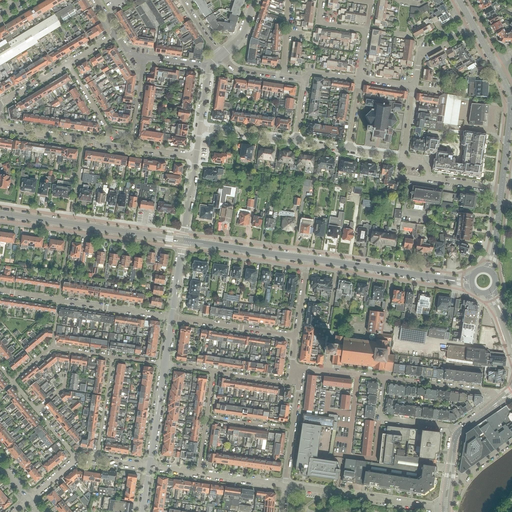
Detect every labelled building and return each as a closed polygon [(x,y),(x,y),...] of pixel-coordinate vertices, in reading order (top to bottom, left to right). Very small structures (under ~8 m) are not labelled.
[(45,3),(46,5),(49,10),(52,8),(54,12),(56,11),(49,0),(48,0),(48,1),(47,1),(45,2),(45,3)] [(58,4),(55,0),(49,0),(56,11),(58,10),(56,6),(58,4)] [(75,8),(76,10),(87,3),(87,2),(87,1),(86,0),(82,0),(78,3),(79,5),(75,8)] [(132,3),(135,8),(135,9),(140,6),(145,2),(149,0),(137,0),(132,3)] [(236,0),(231,0),(234,1),(233,6),(240,8),(241,5),(242,6),(243,4),(243,2),(236,0)] [(271,2),(264,0),(263,0),(263,3),(262,3),(262,5),(271,7),(270,8),(271,9),(272,6),(270,6),(271,2)] [(485,0),(479,4),(480,5),(479,5),(480,7),(481,7),(481,8),(481,7),(483,10),(484,9),(485,10),(484,10),(485,10),(487,9),(488,10),(494,6),(497,5),(496,2),(492,4),(493,5),(491,6),(491,5),(490,2),(490,1),(489,0),(485,0)] [(168,8),(163,11),(164,13),(175,6),(174,4),(174,3),(173,1),(166,6),(168,8)] [(204,1),(197,5),(199,9),(200,10),(199,11),(199,10),(199,11),(200,12),(201,14),(201,13),(202,13),(202,14),(203,14),(205,17),(212,13),(209,9),(208,7),(207,5),(204,1)] [(83,12),(88,9),(90,7),(89,4),(88,4),(87,3),(76,10),(78,14),(79,14),(81,13),(79,10),(81,9),(83,12)] [(332,11),(336,11),(337,9),(338,9),(339,4),(337,4),(328,3),(327,8),(333,9),(333,11),(332,11)] [(5,27),(0,29),(0,65),(1,65),(6,62),(31,47),(35,45),(38,43),(37,41),(78,16),(71,4),(54,15),(13,40),(5,27)] [(47,11),(44,6),(43,4),(42,4),(40,5),(38,6),(46,18),(48,17),(47,16),(45,12),(47,11)] [(444,4),(443,4),(436,7),(439,11),(435,14),(436,16),(437,17),(447,11),(445,7),(445,6),(444,5),(444,4)] [(269,10),(278,13),(280,13),(281,11),(273,8),(273,7),(272,6),(271,9),(270,8),(271,7),(262,5),(262,6),(261,9),(268,11),(269,10)] [(46,18),(38,6),(37,7),(36,7),(34,8),(34,9),(38,16),(41,15),(43,20),(46,18)] [(175,6),(164,13),(165,14),(170,11),(171,14),(178,9),(177,8),(176,7),(175,6)] [(228,9),(228,11),(232,13),(232,15),(238,17),(238,15),(239,16),(239,15),(240,13),(240,12),(240,11),(239,11),(240,8),(233,6),(231,10),(228,9)] [(484,15),(486,15),(487,18),(495,13),(495,14),(498,12),(497,9),(496,10),(494,6),(488,10),(484,12),(484,13),(484,14),(484,15)] [(81,14),(82,16),(81,17),(83,19),(94,12),(93,12),(93,11),(91,8),(81,14)] [(38,16),(34,9),(33,9),(31,10),(31,11),(29,12),(36,24),(39,22),(36,18),(38,16)] [(173,16),(167,19),(168,21),(169,20),(169,21),(180,14),(179,12),(179,11),(178,9),(171,14),(173,16)] [(268,11),(261,9),(260,12),(259,12),(259,14),(267,17),(267,18),(268,18),(269,16),(270,17),(270,18),(273,19),(274,18),(277,20),(278,17),(271,14),(270,15),(267,14),(268,11)] [(338,15),(338,14),(340,14),(339,20),(344,21),(346,11),(346,10),(341,9),(341,11),(338,10),(338,15)] [(115,14),(115,15),(115,16),(116,17),(117,19),(128,12),(127,10),(123,13),(122,10),(119,12),(115,14)] [(439,21),(441,25),(445,22),(450,19),(451,19),(451,18),(451,17),(447,11),(437,17),(439,21)] [(36,24),(29,12),(27,13),(25,14),(25,15),(29,22),(31,21),(34,25),(36,24)] [(89,21),(96,17),(94,13),(93,13),(94,12),(83,19),(84,21),(87,19),(89,21)] [(120,22),(120,23),(127,19),(125,16),(129,14),(128,12),(117,19),(118,20),(118,21),(119,22),(120,22)] [(208,17),(205,18),(206,19),(206,20),(207,21),(209,24),(216,19),(219,17),(220,16),(221,14),(220,13),(215,17),(213,14),(208,17)] [(176,21),(167,27),(170,31),(172,29),(172,28),(179,24),(182,22),(184,21),(182,18),(183,18),(183,17),(182,15),(181,15),(180,14),(169,21),(170,22),(175,19),(176,21)] [(238,17),(232,15),(230,14),(229,17),(224,16),(226,19),(228,20),(237,23),(237,20),(238,20),(239,18),(238,18),(238,17)] [(499,21),(503,19),(504,18),(507,14),(505,14),(504,16),(502,17),(500,18),(499,16),(497,17),(495,14),(490,17),(488,19),(488,20),(488,22),(489,22),(491,24),(499,20),(499,21)] [(29,22),(25,15),(24,15),(23,15),(22,16),(20,18),(26,29),(29,27),(27,23),(29,22)] [(92,28),(95,27),(100,34),(104,31),(104,30),(100,24),(99,21),(98,20),(99,20),(97,17),(96,18),(96,17),(89,21),(88,22),(90,25),(92,28)] [(26,29),(20,18),(18,19),(18,18),(16,19),(16,20),(15,20),(20,28),(22,26),(24,30),(26,29)] [(122,26),(123,27),(134,20),(133,18),(128,21),(127,19),(120,23),(120,24),(121,26),(122,26)] [(211,27),(210,27),(212,30),(212,29),(213,30),(217,31),(217,30),(219,18),(218,22),(217,22),(215,20),(216,19),(209,24),(211,27)] [(256,23),(271,28),(271,26),(267,24),(268,22),(265,21),(258,18),(257,21),(256,21),(256,22),(256,23)] [(428,18),(423,21),(424,23),(429,31),(433,28),(431,23),(432,22),(431,19),(429,20),(428,18)] [(12,22),(11,23),(15,30),(17,34),(19,33),(17,29),(20,28),(15,20),(15,21),(14,20),(12,21),(12,22)] [(125,31),(125,32),(133,27),(131,25),(135,22),(134,20),(123,27),(124,29),(123,30),(124,31),(125,31)] [(184,27),(179,30),(181,32),(182,31),(192,25),(192,24),(192,23),(191,23),(189,20),(187,22),(183,25),(184,27)] [(228,20),(230,21),(230,23),(229,32),(229,33),(233,33),(234,32),(235,29),(235,27),(236,27),(237,25),(236,24),(237,23),(228,20)] [(384,21),(375,20),(374,25),(380,26),(380,28),(379,28),(383,29),(384,27),(385,27),(386,21),(384,21)] [(424,23),(421,24),(419,21),(418,22),(424,33),(429,31),(424,23)] [(504,26),(504,27),(505,27),(508,26),(506,24),(505,23),(501,25),(499,21),(491,25),(492,26),(492,27),(492,29),(493,29),(495,31),(497,30),(504,26)] [(302,22),(301,27),(303,27),(303,30),(307,30),(306,30),(307,28),(313,29),(313,24),(302,22)] [(418,26),(415,28),(420,36),(424,33),(418,22),(416,23),(418,26)] [(6,26),(7,28),(9,32),(10,33),(12,37),(17,34),(15,30),(11,23),(10,24),(9,23),(7,25),(6,26)] [(255,27),(262,30),(263,27),(267,29),(267,31),(269,32),(270,30),(271,28),(256,23),(256,24),(255,27)] [(100,34),(95,27),(92,28),(90,25),(88,26),(95,37),(96,36),(96,37),(100,34)] [(186,30),(188,33),(195,29),(193,26),(193,25),(192,25),(182,31),(183,32),(186,30)] [(88,31),(86,32),(91,40),(94,38),(94,37),(95,37),(88,26),(86,27),(88,31)] [(420,36),(415,28),(413,29),(411,26),(409,27),(411,30),(415,39),(420,36)] [(498,36),(499,38),(500,39),(499,41),(503,44),(504,41),(505,41),(505,44),(507,44),(509,44),(510,42),(511,44),(511,43),(511,28),(509,27),(508,26),(505,27),(507,30),(505,30),(504,31),(503,28),(497,31),(495,32),(496,33),(495,34),(496,36),(497,36),(498,37),(498,36)] [(133,27),(125,32),(126,32),(126,33),(126,34),(127,34),(128,36),(139,29),(138,27),(134,29),(133,27)] [(262,30),(255,27),(253,31),(253,32),(268,37),(269,32),(267,31),(266,34),(261,32),(262,30)] [(320,39),(321,29),(316,28),(315,34),(313,34),(313,33),(312,37),(315,38),(314,40),(320,40),(320,39)] [(139,29),(128,36),(129,37),(129,38),(129,39),(130,40),(131,40),(138,36),(138,35),(137,33),(140,30),(139,29)] [(183,39),(181,40),(182,42),(183,42),(186,40),(197,33),(197,32),(195,29),(188,33),(189,35),(183,39)] [(89,41),(87,39),(84,33),(82,35),(79,31),(77,32),(84,43),(85,43),(89,41),(88,41),(89,41)] [(84,43),(77,32),(75,33),(78,37),(75,39),(80,47),(83,44),(84,43)] [(138,36),(131,40),(131,41),(131,43),(132,43),(134,45),(138,46),(139,37),(141,34),(140,33),(138,35),(138,36)] [(197,33),(186,40),(187,42),(192,39),(193,41),(198,38),(200,37),(198,34),(197,33)] [(350,45),(355,46),(356,44),(358,44),(358,39),(358,40),(356,40),(357,34),(351,33),(350,43),(350,45)] [(80,47),(75,39),(73,41),(70,36),(68,38),(75,49),(76,48),(76,49),(80,47)] [(200,37),(198,38),(193,41),(193,42),(194,43),(190,45),(191,46),(195,45),(197,45),(200,43),(203,43),(203,42),(202,40),(202,39),(201,38),(200,38),(200,37)] [(69,43),(66,44),(71,52),(74,50),(75,49),(68,38),(66,39),(69,43)] [(259,43),(259,40),(254,38),(251,38),(250,39),(250,40),(250,41),(250,42),(249,44),(258,45),(264,47),(265,45),(259,43)] [(71,52),(66,44),(64,46),(61,42),(59,43),(66,54),(67,54),(68,54),(71,52)] [(56,47),(53,48),(52,47),(50,43),(48,45),(49,45),(57,60),(58,59),(59,59),(62,57),(57,50),(56,47)] [(66,54),(59,43),(57,44),(60,48),(57,50),(62,57),(65,55),(66,54)] [(461,44),(452,48),(456,53),(457,52),(458,54),(458,55),(462,53),(460,51),(465,48),(463,44),(461,44),(461,43),(461,44)] [(48,55),(51,60),(53,62),(53,63),(56,61),(56,60),(57,60),(49,45),(47,46),(49,49),(51,54),(48,55)] [(103,52),(104,53),(106,52),(108,55),(117,49),(114,46),(112,47),(111,47),(108,49),(105,50),(105,51),(103,52)] [(458,55),(457,55),(458,57),(459,59),(464,56),(463,54),(468,52),(465,48),(460,51),(462,53),(458,55)] [(40,49),(38,51),(42,58),(47,66),(48,65),(49,65),(51,64),(52,63),(51,61),(47,55),(44,56),(40,49)] [(119,53),(117,49),(108,55),(106,56),(109,60),(119,54),(118,53),(119,53)] [(442,50),(438,52),(444,64),(446,63),(444,60),(447,58),(442,50)] [(439,65),(442,65),(444,64),(438,52),(433,55),(439,65)] [(461,61),(461,62),(470,56),(468,52),(463,54),(464,56),(459,59),(459,60),(460,61),(461,61)] [(101,56),(100,54),(99,54),(96,56),(92,58),(90,60),(91,62),(94,67),(96,65),(97,65),(99,70),(98,70),(99,71),(98,72),(100,75),(102,74),(103,73),(100,69),(104,67),(102,64),(101,62),(104,61),(101,56)] [(106,62),(107,64),(113,60),(114,63),(122,58),(120,55),(119,55),(119,54),(109,60),(106,62)] [(38,55),(36,57),(42,68),(44,67),(44,68),(47,66),(42,58),(40,59),(38,55)] [(369,55),(368,60),(374,61),(373,63),(372,63),(373,64),(377,64),(377,62),(379,62),(380,57),(378,56),(378,57),(369,55)] [(427,62),(425,63),(428,67),(434,68),(439,65),(433,55),(428,57),(430,60),(427,62)] [(321,67),(326,68),(328,59),(328,57),(322,56),(322,58),(320,58),(319,62),(320,61),(322,61),(321,67)] [(463,64),(460,66),(461,68),(463,67),(474,61),(470,56),(461,62),(463,64)] [(36,62),(34,63),(38,71),(42,69),(41,69),(42,68),(36,57),(33,58),(36,62)] [(114,63),(115,64),(116,65),(112,68),(113,69),(122,64),(124,63),(124,62),(124,61),(122,58),(114,63)] [(301,64),(302,59),(300,59),(291,58),(290,63),(296,64),(295,66),(294,66),(299,66),(299,64),(301,64)] [(29,66),(28,67),(32,74),(33,74),(34,74),(37,72),(38,71),(34,63),(31,59),(29,61),(31,64),(31,65),(29,66)] [(353,61),(348,60),(347,62),(348,62),(346,71),(352,72),(352,66),(354,66),(354,67),(355,63),(353,62),(353,61)] [(401,68),(402,68),(406,68),(405,68),(405,66),(411,67),(412,62),(402,60),(401,60),(400,65),(402,65),(401,68)] [(474,61),(463,67),(463,69),(466,67),(469,71),(477,66),(476,64),(474,61)] [(2,64),(1,65),(2,67),(3,69),(5,71),(6,72),(9,70),(10,70),(7,64),(6,63),(6,62),(2,64)] [(22,62),(20,63),(21,66),(23,70),(28,77),(29,76),(29,77),(33,75),(32,74),(28,67),(25,68),(23,64),(22,62)] [(83,64),(82,65),(89,77),(91,75),(88,71),(91,70),(87,64),(86,62),(85,63),(85,62),(84,63),(83,64)] [(124,63),(122,64),(113,69),(115,71),(116,71),(117,73),(127,67),(125,64),(124,63)] [(377,76),(382,76),(384,67),(384,65),(379,64),(378,66),(376,66),(376,70),(376,71),(376,70),(378,70),(377,76)] [(0,65),(0,85),(2,90),(4,92),(5,91),(9,89),(5,81),(2,77),(2,76),(0,72),(0,68),(2,67),(1,65),(0,65)] [(16,68),(15,65),(13,66),(14,69),(17,73),(14,75),(19,83),(22,81),(22,80),(23,80),(16,68)] [(78,67),(77,68),(80,72),(80,73),(81,75),(82,75),(84,73),(86,76),(87,78),(89,77),(82,65),(80,66),(79,66),(78,66),(78,67)] [(100,69),(103,73),(109,70),(106,65),(104,67),(100,69)] [(471,74),(468,76),(469,78),(475,77),(480,77),(482,77),(480,74),(481,74),(481,72),(477,66),(469,71),(471,74)] [(2,67),(0,68),(0,72),(2,76),(2,77),(5,81),(9,89),(12,87),(13,87),(13,86),(14,86),(10,78),(6,72),(5,71),(3,69),(2,67)] [(21,71),(18,67),(16,68),(23,80),(25,79),(28,77),(23,70),(21,71)] [(119,78),(123,76),(130,72),(129,70),(130,70),(127,67),(117,73),(118,73),(119,75),(118,76),(119,78)] [(149,75),(149,76),(155,77),(155,76),(157,76),(157,77),(158,68),(153,67),(153,71),(152,71),(151,72),(151,73),(152,74),(151,75),(149,75)] [(401,74),(401,70),(399,69),(399,67),(394,67),(394,68),(393,78),(398,79),(399,73),(401,73),(401,74)] [(424,69),(423,75),(432,76),(434,68),(428,67),(427,70),(424,69)] [(173,88),(173,87),(175,80),(178,80),(178,76),(179,71),(174,70),(174,71),(171,87),(171,88),(173,88)] [(12,76),(10,78),(14,86),(15,85),(15,86),(18,84),(18,83),(19,83),(14,75),(12,71),(10,72),(12,76)] [(188,72),(183,72),(182,72),(179,71),(178,76),(178,80),(179,76),(181,77),(181,74),(186,75),(186,77),(195,79),(196,75),(196,74),(195,73),(195,74),(192,73),(193,72),(192,72),(190,72),(188,71),(188,72)] [(123,77),(121,78),(123,81),(125,80),(129,79),(135,79),(136,75),(131,74),(130,72),(123,76),(123,77)] [(64,76),(62,77),(69,88),(71,87),(68,83),(69,82),(71,81),(68,76),(67,73),(63,75),(64,76)] [(151,84),(156,85),(156,83),(154,82),(155,77),(149,76),(148,76),(147,81),(147,83),(151,83),(151,84)] [(58,79),(57,80),(62,87),(64,85),(67,89),(69,88),(62,77),(60,78),(58,79)] [(90,89),(97,84),(96,81),(100,79),(98,77),(87,84),(88,86),(88,87),(89,88),(90,88),(90,89)] [(467,78),(467,84),(470,84),(469,96),(476,96),(476,97),(487,97),(487,98),(488,82),(488,81),(477,81),(476,81),(475,81),(475,77),(469,78),(467,78)] [(234,86),(235,81),(232,80),(231,83),(227,83),(227,79),(226,78),(225,78),(224,78),(223,78),(219,78),(219,79),(218,79),(218,80),(218,81),(218,84),(226,85),(234,86)] [(329,80),(324,80),(319,79),(319,78),(314,78),(314,79),(313,81),(314,81),(313,84),(313,85),(322,86),(328,87),(329,80)] [(55,81),(53,82),(60,94),(62,92),(59,88),(62,87),(57,80),(56,80),(55,81)] [(247,84),(247,89),(246,90),(246,96),(252,97),(255,81),(248,80),(248,82),(247,84)] [(102,84),(105,83),(104,82),(104,81),(97,84),(90,89),(91,91),(92,92),(92,93),(93,93),(103,87),(102,84)] [(246,90),(247,89),(247,84),(248,82),(247,82),(247,81),(245,81),(241,81),(239,96),(241,96),(242,90),(246,90)] [(252,97),(252,100),(259,102),(261,90),(260,90),(261,82),(255,81),(252,97)] [(49,85),(48,85),(53,92),(55,91),(58,95),(60,94),(53,82),(51,83),(49,84),(49,85)] [(194,85),(179,83),(179,86),(185,87),(184,90),(193,91),(193,90),(194,85)] [(347,83),(345,95),(349,95),(349,91),(353,92),(354,84),(349,83),(347,83)] [(226,85),(218,84),(217,85),(217,86),(217,87),(217,90),(230,92),(230,90),(227,89),(226,89),(226,85)] [(46,87),(44,88),(51,99),(52,98),(50,94),(53,92),(48,85),(48,86),(47,85),(46,86),(46,87)] [(145,91),(145,92),(158,94),(159,91),(155,91),(156,87),(147,86),(146,85),(145,90),(146,90),(146,91),(145,91)] [(93,93),(94,95),(94,96),(94,97),(95,97),(95,98),(103,93),(101,91),(106,88),(105,86),(104,87),(103,87),(93,93)] [(40,90),(39,91),(43,98),(44,97),(46,96),(49,100),(51,99),(44,88),(42,89),(42,88),(40,89),(40,90)] [(75,88),(73,89),(68,92),(70,95),(66,97),(64,98),(65,100),(67,99),(78,92),(77,91),(77,90),(76,89),(75,88)] [(216,96),(216,97),(225,98),(227,98),(228,94),(230,95),(230,92),(217,90),(216,94),(216,95),(216,96)] [(36,93),(34,94),(42,107),(45,106),(40,100),(43,98),(39,91),(38,91),(37,91),(36,92),(36,93)] [(107,91),(103,93),(95,98),(97,100),(96,100),(97,101),(98,102),(105,98),(104,95),(108,93),(107,91)] [(72,98),(74,101),(81,97),(80,96),(80,94),(79,94),(78,92),(67,99),(68,101),(72,98)] [(42,107),(34,94),(33,95),(32,94),(31,95),(31,96),(30,96),(34,103),(37,102),(40,108),(42,107)] [(435,108),(434,115),(444,116),(447,94),(444,94),(442,95),(439,97),(439,96),(437,108),(435,108)] [(105,98),(98,102),(99,104),(99,105),(100,106),(101,106),(101,107),(108,102),(107,100),(111,97),(110,95),(105,98)] [(177,95),(177,96),(177,99),(183,99),(182,103),(191,104),(191,103),(192,98),(177,95)] [(34,109),(32,105),(34,103),(30,96),(29,97),(29,96),(27,97),(27,98),(26,99),(32,110),(34,109)] [(75,103),(76,105),(83,101),(83,100),(82,98),(81,98),(81,97),(74,101),(70,103),(71,105),(75,103)] [(216,100),(215,103),(230,105),(230,103),(224,102),(225,98),(216,97),(216,98),(215,98),(215,99),(216,100)] [(154,99),(144,98),(144,102),(144,103),(143,104),(157,106),(157,103),(154,103),(154,99)] [(32,110),(26,99),(24,100),(23,100),(22,100),(22,101),(26,108),(25,108),(25,109),(28,107),(30,110),(32,110)] [(54,106),(55,108),(55,107),(56,108),(62,109),(62,108),(60,104),(57,99),(54,101),(52,102),(50,103),(52,107),(54,106)] [(395,110),(401,111),(402,105),(394,104),(394,102),(395,102),(383,100),(383,104),(382,106),(380,105),(381,104),(380,104),(379,104),(379,101),(374,101),(366,99),(365,105),(366,106),(370,107),(370,108),(370,109),(371,109),(371,110),(365,116),(369,124),(369,125),(367,125),(367,127),(366,130),(366,131),(367,131),(370,132),(372,133),(371,137),(372,137),(378,138),(384,139),(384,142),(391,143),(393,130),(393,129),(391,129),(391,128),(397,121),(393,114),(393,113),(395,113),(395,112),(395,110)] [(103,111),(104,111),(111,107),(109,104),(113,102),(112,100),(108,102),(101,107),(102,109),(103,110),(103,111)] [(17,104),(19,106),(20,108),(24,115),(24,112),(23,110),(25,108),(26,108),(22,101),(21,102),(20,101),(19,102),(19,103),(17,104)] [(76,105),(73,108),(74,109),(74,110),(78,107),(79,110),(86,106),(86,105),(85,103),(84,103),(83,101),(76,105)] [(16,105),(9,109),(8,110),(9,112),(9,114),(17,113),(16,109),(17,108),(18,109),(20,108),(19,106),(17,104),(16,105)] [(489,105),(471,104),(469,121),(469,125),(483,126),(483,122),(484,122),(484,120),(485,119),(485,117),(484,116),(484,114),(488,114),(488,105),(489,105)] [(86,106),(79,110),(82,115),(83,115),(87,115),(88,115),(90,114),(89,111),(88,109),(88,108),(87,107),(86,106)] [(426,113),(426,114),(434,115),(435,108),(428,107),(426,107),(424,107),(422,106),(421,106),(419,106),(419,108),(418,109),(418,110),(418,111),(418,112),(426,113)] [(233,111),(231,119),(231,121),(236,122),(236,121),(237,121),(237,122),(239,112),(238,112),(239,108),(237,107),(236,112),(233,111)] [(106,116),(108,118),(113,115),(112,114),(114,112),(116,111),(115,109),(113,110),(112,108),(106,111),(104,112),(105,113),(105,114),(105,115),(106,116)] [(273,128),(275,112),(276,109),(273,108),(272,113),(271,113),(271,116),(269,116),(267,127),(271,127),(273,127),(272,128),(273,128)] [(243,123),(243,124),(247,125),(247,124),(248,123),(249,123),(249,124),(251,114),(250,114),(251,109),(249,109),(248,114),(245,113),(243,123)] [(142,116),(143,116),(155,118),(155,116),(152,115),(152,111),(143,110),(142,114),(142,115),(142,116)] [(190,112),(179,110),(178,117),(180,117),(179,120),(175,119),(175,122),(178,122),(178,123),(181,123),(180,125),(177,124),(188,126),(188,125),(185,125),(184,125),(185,120),(188,121),(188,117),(189,117),(190,116),(190,115),(190,114),(190,113),(190,112)] [(213,115),(212,119),(217,120),(217,119),(222,120),(223,120),(223,118),(224,115),(226,115),(226,112),(224,112),(223,112),(218,111),(216,111),(215,113),(214,113),(213,115)] [(260,126),(261,126),(263,116),(262,116),(263,111),(261,111),(260,116),(257,115),(255,126),(259,126),(260,125),(261,125),(260,126)] [(113,115),(108,118),(109,121),(114,121),(114,122),(116,122),(117,122),(118,114),(115,113),(114,112),(112,114),(113,115)] [(19,120),(22,121),(23,121),(23,118),(20,117),(20,116),(19,113),(17,113),(9,114),(10,119),(11,119),(19,121),(19,120)] [(284,119),(280,118),(280,116),(278,115),(278,113),(276,113),(275,118),(276,119),(276,124),(275,126),(277,126),(276,129),(283,130),(284,119)] [(417,118),(417,119),(443,123),(444,116),(434,115),(426,114),(418,113),(417,118)] [(284,119),(283,130),(283,129),(285,129),(285,130),(290,131),(291,120),(287,119),(288,116),(285,115),(284,119)] [(314,124),(315,117),(315,116),(309,115),(308,119),(312,119),(311,124),(308,123),(307,123),(305,134),(310,135),(310,134),(312,134),(314,124)] [(321,117),(318,117),(317,125),(314,124),(312,134),(316,135),(317,134),(318,135),(320,125),(321,117)] [(88,121),(87,128),(86,131),(90,132),(90,131),(92,132),(94,119),(91,121),(88,121)] [(96,122),(94,119),(92,132),(96,133),(96,132),(100,133),(101,130),(99,129),(99,128),(97,125),(96,124),(96,122)] [(416,127),(421,128),(442,131),(443,124),(443,123),(417,119),(416,127)] [(323,126),(320,125),(318,135),(323,136),(323,135),(324,135),(324,136),(326,120),(324,120),(323,126)] [(345,121),(339,120),(339,121),(338,128),(336,138),(338,138),(338,139),(343,139),(344,128),(344,124),(345,121)] [(418,151),(420,139),(421,128),(416,127),(415,133),(418,133),(417,139),(413,138),(412,144),(413,144),(412,150),(416,150),(417,149),(418,150),(418,151)] [(186,131),(171,129),(171,131),(174,132),(174,133),(176,133),(175,136),(184,137),(186,137),(187,133),(186,133),(186,131)] [(462,146),(465,146),(484,149),(484,148),(485,149),(486,145),(485,144),(485,139),(486,139),(487,135),(486,135),(486,134),(464,131),(464,132),(465,132),(465,134),(465,136),(464,135),(463,141),(464,141),(463,145),(462,145),(462,146)] [(163,134),(162,140),(167,141),(167,140),(171,140),(174,141),(173,144),(174,144),(173,144),(178,145),(182,145),(185,146),(185,145),(186,145),(186,140),(184,139),(174,138),(174,136),(165,134),(163,134)] [(438,147),(440,139),(434,138),(434,136),(432,135),(432,138),(427,137),(424,155),(428,156),(431,154),(431,153),(433,153),(436,154),(436,153),(436,151),(437,151),(437,147),(438,147)] [(425,140),(426,140),(426,138),(423,138),(423,140),(420,139),(418,151),(422,151),(422,150),(423,150),(423,151),(425,140)] [(8,149),(11,149),(13,141),(12,141),(12,140),(9,140),(8,140),(7,140),(5,153),(7,154),(8,149)] [(13,143),(12,149),(15,150),(14,155),(19,156),(21,144),(22,142),(21,142),(19,142),(19,141),(14,141),(13,143)] [(36,162),(36,163),(38,164),(38,162),(40,153),(43,154),(44,154),(45,148),(45,146),(44,146),(44,145),(41,144),(40,145),(39,145),(37,157),(36,162)] [(247,161),(252,161),(253,161),(254,154),(252,154),(253,150),(254,151),(254,150),(255,150),(255,147),(252,146),(251,145),(251,146),(249,146),(249,145),(249,146),(246,145),(240,144),(240,145),(239,149),(241,149),(239,158),(247,159),(247,161)] [(465,146),(465,150),(464,150),(463,156),(464,156),(463,160),(483,163),(484,159),(483,159),(483,153),(484,153),(485,149),(484,149),(465,146)] [(62,148),(60,162),(62,163),(63,159),(66,160),(67,157),(68,149),(67,149),(67,148),(64,148),(62,148)] [(66,160),(66,162),(68,162),(69,160),(72,160),(74,160),(73,167),(75,167),(77,157),(78,153),(77,153),(78,150),(73,149),(70,148),(69,149),(68,149),(67,157),(66,160)] [(257,164),(259,165),(260,161),(262,161),(266,161),(268,149),(263,148),(263,149),(261,149),(260,151),(259,151),(257,164)] [(272,149),(268,149),(266,161),(270,162),(270,164),(271,165),(271,167),(273,167),(272,169),(275,169),(276,161),(274,161),(275,153),(274,153),(274,151),(272,150),(272,149)] [(281,163),(285,164),(287,152),(283,151),(283,152),(280,152),(278,161),(276,161),(275,169),(277,170),(277,168),(279,169),(280,164),(281,165),(281,163)] [(445,172),(448,153),(437,151),(436,151),(436,153),(436,154),(435,159),(434,159),(432,170),(434,171),(434,172),(438,172),(438,171),(441,172),(441,173),(445,173),(445,172)] [(294,171),(294,170),(295,166),(295,165),(293,165),(294,158),(294,154),(291,154),(291,152),(287,152),(285,164),(289,164),(289,167),(290,167),(289,170),(294,171)] [(98,153),(96,167),(98,167),(99,162),(103,163),(102,165),(103,165),(104,154),(103,154),(101,153),(101,154),(98,153)] [(230,158),(231,154),(227,153),(227,154),(221,153),(221,155),(214,154),(214,157),(213,157),(212,160),(213,161),(213,162),(215,162),(215,163),(224,164),(224,160),(226,160),(227,158),(230,158)] [(457,174),(460,175),(462,164),(454,163),(455,159),(453,159),(454,158),(453,158),(453,153),(448,153),(445,172),(446,172),(446,173),(450,174),(450,173),(453,174),(453,175),(457,175),(457,174)] [(300,169),(300,166),(305,167),(307,155),(303,154),(303,155),(300,155),(300,157),(298,157),(298,159),(297,166),(295,166),(294,170),(296,170),(298,171),(299,168),(300,169)] [(311,155),(307,155),(305,167),(309,168),(309,170),(310,170),(310,172),(314,173),(315,169),(313,169),(314,159),(313,159),(313,157),(311,156),(311,155)] [(320,172),(321,169),(325,170),(327,158),(323,157),(323,159),(322,158),(320,158),(319,166),(317,166),(317,170),(315,169),(314,173),(316,174),(319,174),(319,172),(320,172)] [(334,164),(335,162),(334,162),(334,160),(332,160),(331,160),(331,158),(327,158),(325,170),(330,171),(329,173),(330,174),(330,176),(332,176),(331,183),(334,184),(335,178),(335,175),(333,175),(335,164),(334,164)] [(133,173),(133,176),(135,177),(135,174),(134,174),(134,173),(136,173),(136,170),(137,171),(139,171),(140,170),(140,169),(141,162),(142,160),(141,160),(141,159),(138,159),(135,159),(133,173)] [(483,164),(483,163),(463,160),(462,159),(462,164),(460,175),(469,176),(468,177),(472,177),(473,176),(476,177),(476,178),(480,179),(480,178),(481,178),(481,177),(482,177),(482,173),(481,173),(482,168),(483,168),(484,164),(483,164)] [(145,179),(148,179),(148,176),(150,161),(147,161),(147,160),(145,160),(144,160),(142,169),(146,170),(145,179)] [(335,175),(335,178),(338,179),(338,175),(342,176),(346,177),(346,174),(347,174),(349,161),(343,160),(343,162),(342,161),(341,163),(340,163),(339,166),(338,173),(336,172),(335,175)] [(150,161),(148,176),(150,176),(151,172),(152,172),(152,171),(155,171),(155,172),(156,172),(156,169),(157,162),(156,162),(156,161),(154,161),(153,162),(150,161)] [(156,169),(156,172),(161,172),(165,172),(166,165),(165,165),(165,162),(160,162),(160,163),(159,162),(158,161),(157,169),(156,169)] [(349,161),(347,174),(350,175),(350,177),(354,178),(355,174),(356,168),(356,166),(355,165),(355,164),(354,163),(354,162),(349,161)] [(2,175),(0,174),(0,188),(6,189),(7,185),(9,185),(10,179),(9,179),(9,176),(10,168),(11,168),(8,163),(7,163),(2,165),(4,169),(3,173),(2,173),(2,175)] [(359,176),(359,180),(361,181),(361,178),(363,179),(363,176),(367,177),(368,177),(370,164),(365,163),(365,165),(362,165),(362,167),(361,166),(361,168),(360,168),(360,171),(359,176)] [(175,165),(175,167),(174,172),(169,171),(169,174),(176,175),(176,174),(181,174),(182,174),(183,167),(182,167),(182,166),(182,165),(176,164),(176,165),(175,165)] [(370,164),(368,177),(378,178),(379,174),(376,174),(377,171),(377,169),(376,169),(377,167),(373,166),(374,165),(370,164)] [(381,174),(380,174),(379,179),(384,179),(385,180),(385,175),(391,176),(392,173),(391,173),(391,172),(392,172),(393,167),(388,166),(388,167),(386,167),(386,166),(383,166),(381,174)] [(223,170),(217,169),(216,171),(209,170),(208,172),(205,171),(205,174),(203,174),(203,175),(203,178),(202,178),(205,179),(211,180),(211,181),(216,182),(217,176),(218,176),(223,175),(223,170)] [(30,193),(34,193),(36,179),(30,178),(30,180),(28,179),(28,175),(24,175),(25,170),(22,170),(21,178),(23,178),(21,191),(26,192),(26,190),(30,191),(30,193)] [(50,189),(51,184),(51,180),(53,171),(49,171),(48,177),(45,176),(45,180),(44,181),(41,180),(41,183),(42,183),(40,193),(41,193),(41,194),(46,195),(47,188),(50,189)] [(96,184),(97,176),(83,174),(83,175),(83,181),(82,180),(82,181),(82,182),(84,182),(85,182),(87,183),(88,183),(96,184)] [(176,175),(169,174),(169,175),(165,175),(162,174),(161,178),(165,179),(164,181),(168,181),(167,183),(176,185),(176,183),(180,183),(181,177),(176,176),(176,175)] [(389,192),(395,193),(399,194),(400,183),(397,182),(397,183),(394,182),(392,182),(392,180),(393,180),(391,179),(391,176),(385,175),(385,180),(384,179),(383,185),(387,185),(387,187),(387,190),(389,191),(389,192)] [(61,197),(63,182),(58,181),(57,185),(53,184),(52,190),(54,191),(53,196),(58,197),(58,196),(60,196),(60,197),(59,197),(61,197)] [(71,193),(72,183),(63,182),(61,197),(62,197),(61,197),(62,196),(63,197),(63,198),(69,198),(69,193),(71,193)] [(141,184),(140,190),(139,198),(141,199),(140,209),(153,211),(154,210),(156,210),(159,191),(159,186),(141,184)] [(90,202),(91,199),(92,191),(88,190),(89,186),(83,185),(83,189),(83,190),(81,190),(81,191),(80,190),(80,193),(80,196),(79,199),(79,200),(80,200),(90,202)] [(429,204),(430,204),(430,203),(440,205),(442,190),(435,189),(435,188),(415,185),(415,186),(412,186),(412,191),(410,193),(411,194),(410,200),(413,201),(425,203),(424,209),(428,210),(429,204)] [(163,212),(167,212),(169,198),(169,194),(170,188),(159,186),(159,191),(165,192),(164,202),(159,202),(158,212),(159,212),(161,213),(161,212),(162,212),(163,212)] [(222,187),(220,196),(218,209),(222,210),(220,221),(222,222),(223,222),(227,222),(228,223),(228,222),(230,223),(232,207),(224,206),(226,196),(234,197),(233,205),(235,205),(236,197),(238,187),(236,187),(236,189),(222,187)] [(103,188),(103,190),(98,189),(97,194),(94,194),(93,201),(97,201),(97,203),(98,203),(99,204),(101,204),(102,204),(104,204),(104,201),(105,194),(107,194),(108,189),(103,188)] [(125,204),(127,204),(128,199),(129,189),(124,188),(123,195),(120,195),(119,203),(118,206),(119,206),(119,207),(124,207),(125,204)] [(116,195),(118,195),(119,191),(116,190),(115,194),(114,194),(114,191),(111,191),(109,204),(110,205),(111,205),(112,205),(114,205),(115,202),(116,195)] [(132,208),(135,208),(137,194),(135,193),(134,197),(130,197),(129,199),(128,199),(127,204),(129,204),(129,208),(132,208)] [(453,200),(461,201),(460,207),(461,207),(461,208),(462,208),(464,207),(473,209),(473,208),(474,207),(474,206),(474,205),(475,199),(476,197),(475,196),(475,195),(473,195),(474,194),(464,193),(464,194),(461,193),(461,194),(460,194),(459,195),(454,194),(453,200)] [(218,209),(220,196),(214,195),(212,205),(208,205),(208,207),(206,207),(206,206),(202,205),(201,207),(200,207),(199,212),(201,212),(200,218),(211,220),(211,217),(214,217),(214,215),(215,209),(218,209)] [(169,198),(167,212),(171,213),(170,214),(172,214),(174,215),(174,214),(175,214),(176,210),(176,209),(177,205),(176,205),(177,204),(175,200),(173,202),(172,202),(170,202),(171,198),(169,198)] [(363,200),(362,207),(371,208),(372,201),(363,200)] [(241,226),(246,226),(246,225),(248,225),(251,211),(250,211),(250,208),(247,207),(246,210),(238,209),(237,217),(237,218),(240,218),(239,224),(241,224),(241,226)] [(401,219),(402,211),(395,210),(394,218),(401,219)] [(458,217),(457,222),(472,224),(473,220),(473,219),(474,218),(474,217),(474,216),(474,215),(460,213),(460,211),(451,210),(450,214),(453,215),(453,216),(456,216),(456,217),(457,217),(458,217)] [(289,231),(293,231),(294,227),(295,221),(293,221),(294,213),(279,211),(278,215),(285,217),(285,218),(282,218),(281,227),(282,227),(282,229),(285,230),(285,229),(289,229),(289,231)] [(262,218),(263,218),(263,213),(261,212),(260,217),(254,216),(252,226),(253,226),(254,227),(255,227),(256,227),(257,227),(257,226),(260,227),(261,223),(262,218)] [(275,226),(277,213),(273,212),(273,216),(271,216),(271,219),(267,218),(265,228),(266,228),(266,229),(268,229),(269,228),(273,229),(273,228),(275,228),(275,226)] [(336,239),(337,239),(337,234),(339,234),(339,235),(340,231),(340,230),(341,231),(342,228),(344,213),(339,212),(338,218),(337,222),(329,221),(329,225),(327,234),(327,236),(332,237),(332,238),(333,238),(333,239),(335,239),(336,239)] [(316,224),(315,233),(315,236),(323,237),(325,223),(327,223),(327,219),(323,219),(322,220),(319,220),(318,221),(317,221),(318,218),(313,217),(313,219),(313,224),(316,224)] [(302,220),(301,231),(300,233),(301,233),(300,235),(305,235),(305,234),(308,234),(312,234),(313,228),(313,224),(313,219),(311,218),(311,221),(302,220)] [(344,228),(342,237),(342,239),(350,241),(351,236),(353,236),(353,233),(353,230),(354,223),(350,222),(349,229),(344,228)] [(401,222),(400,225),(399,230),(403,231),(403,228),(412,229),(411,239),(405,238),(405,239),(404,240),(404,242),(404,245),(403,247),(405,248),(404,249),(411,250),(411,248),(411,249),(412,244),(413,244),(414,235),(415,235),(415,234),(416,228),(417,225),(401,222)] [(472,224),(457,222),(458,222),(457,228),(454,228),(454,230),(457,231),(471,232),(472,228),(472,224)] [(363,230),(358,229),(356,229),(356,233),(358,233),(357,239),(356,242),(357,242),(358,243),(360,243),(361,242),(366,242),(366,240),(367,234),(369,235),(371,226),(364,224),(363,227),(363,230)] [(374,244),(378,245),(380,232),(376,232),(377,229),(376,228),(376,226),(373,226),(372,236),(371,236),(371,238),(371,242),(374,243),(374,244)] [(380,232),(378,245),(382,246),(383,244),(384,244),(384,246),(385,244),(386,244),(388,227),(385,227),(384,233),(380,232)] [(388,227),(386,244),(386,246),(390,247),(391,245),(395,246),(396,234),(395,234),(396,231),(392,231),(392,228),(388,227)] [(423,231),(423,229),(417,228),(416,228),(415,234),(415,235),(415,238),(417,239),(417,243),(417,245),(416,245),(416,249),(417,250),(418,251),(418,252),(419,253),(421,253),(422,252),(425,253),(425,252),(427,252),(428,252),(428,251),(429,250),(430,250),(430,251),(431,251),(432,251),(433,248),(434,248),(434,245),(434,242),(430,242),(430,243),(425,242),(426,239),(424,239),(424,240),(421,239),(423,231)] [(471,239),(471,238),(471,237),(470,237),(471,233),(471,232),(457,231),(456,236),(453,235),(453,238),(447,236),(447,238),(453,239),(460,241),(463,242),(464,240),(471,240),(471,239)] [(7,242),(8,233),(6,233),(2,232),(0,241),(7,242)] [(14,243),(15,237),(15,235),(15,234),(13,234),(8,233),(7,242),(14,243)] [(444,253),(444,251),(444,246),(443,235),(441,235),(440,239),(441,243),(437,242),(436,248),(436,250),(437,250),(437,254),(437,255),(438,255),(441,256),(441,255),(442,255),(442,254),(444,254),(444,253)] [(27,236),(22,236),(22,238),(21,245),(20,249),(25,248),(28,249),(28,246),(29,237),(27,236)] [(28,249),(34,250),(35,247),(36,238),(34,237),(29,237),(28,246),(28,249)] [(456,249),(454,249),(455,245),(453,241),(453,239),(447,238),(445,237),(445,244),(447,244),(447,248),(448,248),(447,252),(449,252),(448,256),(450,256),(450,258),(454,258),(454,257),(456,257),(456,249)] [(40,238),(36,238),(35,247),(42,248),(43,241),(43,239),(40,238)] [(468,247),(469,246),(460,244),(460,241),(453,239),(453,241),(455,245),(458,246),(458,247),(459,248),(459,249),(461,250),(461,251),(460,252),(461,252),(460,253),(461,253),(461,254),(461,255),(463,256),(464,255),(464,254),(465,254),(466,251),(467,252),(467,251),(469,251),(470,248),(468,247)] [(50,240),(49,249),(56,250),(57,241),(55,240),(50,240)] [(56,250),(61,250),(63,251),(63,250),(64,242),(65,242),(60,241),(57,241),(56,250)] [(68,255),(68,259),(70,259),(71,257),(79,259),(78,262),(81,262),(83,252),(83,249),(81,249),(81,248),(81,244),(81,243),(78,243),(78,244),(73,243),(73,244),(72,245),(72,246),(72,247),(72,248),(72,249),(71,249),(71,250),(72,250),(72,251),(71,255),(68,255)] [(85,252),(85,253),(92,254),(93,247),(94,244),(91,244),(91,243),(90,243),(89,244),(87,243),(85,252)] [(94,262),(92,273),(96,274),(97,269),(96,269),(96,264),(103,265),(103,263),(105,256),(105,253),(103,253),(102,252),(101,252),(100,253),(98,252),(98,255),(97,262),(94,262)] [(154,263),(155,256),(156,254),(153,254),(153,253),(152,253),(151,253),(149,253),(148,255),(147,264),(154,265),(154,263)] [(106,263),(104,279),(107,279),(108,279),(109,275),(107,274),(109,266),(110,266),(111,267),(112,266),(116,267),(116,265),(117,260),(117,258),(117,257),(117,255),(115,255),(115,254),(113,254),(113,255),(110,254),(110,257),(109,264),(106,263)] [(159,266),(164,266),(166,267),(167,263),(168,263),(168,262),(167,261),(168,258),(168,256),(166,255),(165,255),(164,254),(163,255),(161,255),(161,257),(160,264),(159,266)] [(119,265),(116,280),(117,280),(119,280),(120,277),(123,277),(124,271),(123,271),(123,268),(124,268),(128,269),(128,267),(129,260),(130,257),(127,257),(127,256),(126,256),(125,257),(124,256),(123,256),(122,259),(121,265),(119,265)] [(131,266),(129,282),(130,282),(134,283),(135,273),(136,273),(137,270),(140,271),(141,269),(142,262),(142,259),(140,259),(139,258),(138,258),(135,258),(135,261),(134,267),(131,266)] [(196,272),(199,273),(201,263),(199,262),(200,261),(200,260),(199,260),(199,261),(195,260),(194,259),(194,260),(195,260),(194,264),(193,264),(193,265),(192,265),(193,265),(193,267),(192,267),(193,267),(192,268),(194,268),(193,271),(192,281),(198,282),(198,279),(195,278),(196,272)] [(208,284),(209,275),(206,274),(206,271),(208,271),(208,266),(207,266),(207,265),(208,262),(208,263),(208,262),(207,261),(207,262),(203,261),(202,261),(202,262),(203,262),(202,263),(201,263),(199,273),(203,273),(203,275),(204,277),(206,277),(205,283),(208,284)] [(214,267),(212,281),(215,281),(215,276),(219,276),(221,265),(217,264),(217,265),(214,265),(214,267)] [(221,265),(219,276),(224,277),(223,282),(226,283),(228,269),(228,267),(226,266),(226,265),(225,265),(221,265)] [(231,271),(230,277),(236,278),(235,284),(238,285),(241,271),(241,269),(238,268),(238,267),(234,266),(234,269),(233,271),(231,271)] [(256,271),(256,270),(247,269),(245,281),(249,282),(249,283),(251,283),(250,289),(254,289),(257,271),(256,271)] [(270,275),(270,273),(267,273),(267,272),(268,271),(266,271),(265,271),(265,270),(263,270),(263,271),(261,283),(265,283),(264,289),(267,289),(266,292),(265,301),(263,301),(263,306),(268,307),(271,286),(272,285),(269,284),(268,284),(270,275)] [(14,280),(15,276),(10,276),(11,271),(8,271),(6,281),(14,282),(14,280)] [(282,284),(284,274),(283,274),(283,275),(282,275),(281,275),(281,274),(276,273),(276,276),(274,284),(275,284),(276,286),(278,286),(279,285),(279,289),(284,290),(285,285),(282,284)] [(165,277),(162,276),(154,275),(153,282),(164,284),(164,281),(165,281),(165,280),(165,279),(165,277)] [(291,310),(292,306),(295,284),(297,284),(297,283),(297,282),(298,281),(296,281),(296,277),(295,277),(295,276),(289,275),(286,293),(290,293),(288,310),(291,310)] [(70,283),(71,276),(69,276),(68,283),(64,282),(62,291),(63,291),(64,292),(65,292),(66,291),(69,292),(70,283)] [(76,284),(77,278),(77,277),(75,277),(74,284),(70,283),(69,292),(70,292),(71,293),(72,292),(75,293),(76,284)] [(78,293),(81,294),(82,285),(83,281),(83,278),(80,278),(79,284),(76,284),(75,293),(76,293),(78,294),(78,293)] [(318,278),(317,291),(321,291),(320,296),(322,296),(323,291),(325,279),(324,279),(324,280),(323,280),(323,279),(318,278)] [(331,291),(332,283),(333,280),(332,280),(332,281),(331,281),(331,280),(325,279),(323,291),(327,292),(326,295),(330,295),(331,291)] [(207,290),(207,288),(201,287),(201,286),(200,286),(201,282),(198,282),(192,281),(191,281),(190,285),(191,285),(191,286),(191,287),(190,287),(207,290)] [(339,281),(339,283),(338,290),(336,290),(334,305),(334,307),(339,308),(340,302),(338,302),(338,298),(341,298),(341,295),(343,295),(342,295),(345,296),(345,299),(345,300),(349,301),(350,300),(350,296),(353,296),(354,292),(351,291),(351,287),(352,285),(350,283),(345,282),(345,281),(339,281)] [(95,287),(95,283),(93,283),(92,286),(88,286),(87,294),(88,295),(90,296),(91,295),(93,295),(95,287)] [(114,285),(111,284),(111,286),(111,289),(107,289),(106,297),(107,298),(108,298),(109,298),(112,298),(113,290),(114,286),(114,285)] [(356,290),(355,294),(356,294),(356,295),(364,296),(366,296),(365,302),(368,303),(368,300),(369,300),(369,297),(367,296),(368,292),(367,292),(368,286),(368,285),(367,285),(367,286),(365,285),(364,285),(363,285),(363,284),(358,284),(357,286),(357,289),(357,290),(356,290)] [(163,288),(161,288),(152,286),(151,293),(162,295),(163,293),(163,292),(164,291),(163,290),(163,288)] [(368,303),(368,306),(374,307),(375,305),(375,301),(382,302),(382,306),(381,308),(382,308),(385,309),(386,302),(385,302),(386,298),(383,298),(384,295),(383,295),(384,293),(383,293),(384,290),(384,289),(383,288),(380,288),(376,287),(375,287),(374,288),(374,291),(373,292),(374,292),(374,293),(373,293),(373,295),(374,295),(374,296),(373,296),(372,298),(369,297),(369,300),(368,300),(368,303)] [(403,304),(404,295),(405,293),(404,293),(404,292),(398,291),(397,290),(398,290),(395,290),(394,291),(393,291),(391,304),(394,304),(396,305),(395,311),(403,312),(404,304),(403,304)] [(405,304),(405,308),(408,308),(408,311),(407,314),(407,316),(410,316),(410,314),(412,305),(413,296),(413,293),(407,293),(406,295),(405,304)] [(409,320),(415,321),(415,314),(416,313),(421,314),(422,311),(429,312),(431,299),(431,297),(430,296),(429,296),(429,297),(428,297),(424,296),(424,295),(419,294),(418,297),(418,302),(417,302),(417,305),(412,305),(410,314),(410,316),(409,320)] [(188,302),(202,304),(202,302),(199,301),(198,301),(199,297),(188,296),(188,300),(189,300),(189,301),(189,302),(188,302)] [(151,297),(150,302),(149,305),(153,305),(153,306),(154,306),(155,305),(160,306),(161,304),(162,304),(162,302),(161,302),(162,299),(151,297)] [(450,301),(451,299),(439,297),(437,310),(442,311),(448,311),(447,318),(452,319),(453,312),(454,308),(450,307),(450,301)] [(461,305),(460,309),(464,310),(465,310),(477,312),(478,307),(477,305),(473,305),(474,303),(472,303),(472,302),(469,302),(469,301),(463,301),(463,303),(463,305),(461,305)] [(196,310),(197,309),(200,310),(200,311),(203,312),(204,306),(204,304),(202,304),(188,302),(189,302),(189,303),(188,303),(188,304),(187,303),(187,307),(188,307),(188,308),(193,309),(193,310),(196,310)] [(208,315),(209,314),(208,314),(209,312),(209,307),(211,307),(211,306),(211,303),(207,303),(207,306),(204,306),(203,312),(203,314),(203,315),(207,315),(207,314),(208,315)] [(60,308),(59,314),(59,316),(63,317),(62,324),(65,325),(67,309),(64,308),(63,308),(62,308),(61,308),(60,308)] [(68,317),(72,318),(74,310),(73,310),(73,309),(71,309),(70,309),(67,309),(65,325),(67,325),(68,317)] [(72,318),(77,319),(76,327),(78,327),(81,311),(78,310),(77,310),(75,310),(74,310),(72,318)] [(457,315),(463,316),(476,318),(477,314),(477,312),(465,310),(464,310),(463,310),(462,314),(457,313),(457,315)] [(81,328),(82,321),(81,320),(81,319),(86,320),(88,312),(87,312),(86,311),(85,311),(84,311),(81,311),(78,327),(78,328),(81,328)] [(394,355),(390,355),(389,354),(390,347),(391,335),(385,334),(384,334),(381,334),(384,313),(370,311),(368,332),(371,333),(371,334),(369,335),(369,338),(370,340),(370,341),(345,338),(345,337),(335,335),(334,344),(331,343),(326,343),(325,343),(323,354),(324,354),(327,354),(330,354),(332,354),(332,355),(333,355),(332,364),(341,366),(342,363),(345,363),(345,365),(346,365),(346,364),(350,364),(350,365),(350,366),(351,364),(354,365),(354,366),(355,366),(355,365),(359,365),(358,367),(359,367),(360,365),(363,366),(363,367),(364,367),(364,366),(368,366),(367,368),(373,369),(373,370),(384,371),(392,372),(392,369),(394,355)] [(88,312),(86,320),(90,321),(90,323),(90,324),(90,328),(92,329),(94,313),(91,312),(90,312),(89,312),(88,312)] [(92,329),(94,329),(95,324),(96,322),(100,322),(101,314),(100,314),(100,313),(98,313),(97,313),(94,313),(92,329)] [(109,324),(113,324),(114,318),(115,316),(114,316),(113,315),(112,315),(111,315),(108,315),(105,331),(107,331),(109,324)] [(456,320),(456,322),(462,323),(475,325),(476,321),(476,318),(476,319),(476,318),(463,316),(463,321),(462,320),(456,319),(456,320)] [(137,327),(136,336),(142,337),(142,334),(139,333),(140,328),(143,328),(144,328),(144,326),(144,323),(144,321),(144,320),(143,320),(142,320),(141,320),(139,320),(138,322),(137,327)] [(455,326),(455,328),(461,329),(474,331),(475,327),(475,325),(462,323),(462,327),(461,326),(455,326)] [(430,324),(429,330),(441,331),(445,332),(446,332),(447,326),(430,324)] [(57,326),(55,338),(57,338),(57,339),(57,340),(57,341),(58,342),(59,343),(60,343),(61,342),(62,343),(63,343),(64,343),(64,340),(65,335),(62,335),(63,327),(60,326),(57,326)] [(190,333),(200,335),(201,329),(189,327),(184,326),(184,327),(181,327),(181,330),(181,331),(180,331),(180,332),(190,333)] [(428,337),(429,330),(427,330),(401,326),(399,340),(424,344),(426,337),(428,337)] [(304,330),(303,335),(313,336),(313,332),(320,333),(320,330),(314,329),(307,328),(304,328),(304,329),(305,329),(305,330),(304,330)] [(47,337),(45,329),(39,335),(43,340),(47,337)] [(454,332),(454,335),(460,336),(473,338),(474,334),(474,333),(474,331),(461,329),(461,333),(460,333),(454,332)] [(428,337),(436,338),(439,339),(441,331),(429,330),(428,337)] [(43,340),(39,335),(36,336),(33,332),(31,334),(39,343),(43,340)] [(180,337),(193,340),(195,340),(195,338),(191,337),(190,337),(190,333),(180,332),(180,333),(181,333),(180,336),(181,336),(181,337),(180,337)] [(114,333),(113,333),(109,333),(107,349),(110,349),(110,350),(112,350),(113,351),(114,351),(115,350),(116,350),(118,338),(117,338),(117,343),(114,342),(114,340),(114,333)] [(39,343),(31,334),(29,335),(32,339),(33,339),(31,341),(35,346),(39,343)] [(453,338),(453,339),(453,341),(472,344),(473,340),(473,338),(460,336),(460,340),(459,339),(453,338)] [(131,353),(134,353),(134,351),(136,338),(134,337),(133,341),(133,345),(129,345),(128,352),(129,353),(130,353),(131,353)] [(24,340),(31,350),(35,346),(31,341),(29,343),(28,342),(29,342),(26,338),(24,340)] [(271,343),(270,347),(273,347),(277,348),(283,349),(286,349),(287,343),(286,343),(286,342),(283,341),(283,342),(281,342),(272,339),(272,341),(271,340),(271,343)] [(0,345),(0,351),(0,352),(6,347),(4,345),(5,345),(8,342),(7,340),(0,345)] [(23,347),(27,353),(31,350),(24,340),(21,342),(24,345),(25,345),(25,346),(23,347)] [(142,346),(141,348),(144,349),(147,349),(152,350),(156,351),(156,349),(157,348),(157,347),(156,346),(156,345),(153,345),(153,344),(142,343),(147,344),(147,347),(142,346)] [(446,362),(454,363),(462,364),(470,366),(485,368),(487,368),(487,366),(496,368),(497,365),(505,366),(506,358),(505,358),(505,357),(504,354),(504,353),(503,353),(490,352),(488,352),(487,352),(483,349),(469,348),(448,345),(446,362)] [(4,356),(13,348),(11,346),(8,349),(8,350),(6,347),(0,352),(4,356)] [(11,356),(12,355),(11,353),(15,350),(13,348),(4,356),(7,360),(8,359),(9,358),(11,356)] [(141,351),(140,354),(146,355),(148,355),(148,356),(152,357),(152,356),(155,356),(155,355),(156,354),(156,353),(156,352),(156,351),(152,350),(147,349),(147,353),(144,352),(144,349),(141,348),(141,351)] [(25,360),(29,357),(23,350),(19,353),(25,360)] [(445,362),(446,353),(433,352),(432,361),(445,362)] [(25,360),(19,353),(15,357),(16,359),(17,358),(21,364),(25,360)] [(52,355),(49,358),(54,364),(55,363),(56,366),(57,365),(57,364),(57,362),(57,361),(52,355)] [(407,356),(400,355),(399,365),(400,365),(398,374),(404,375),(405,365),(401,365),(402,358),(406,359),(407,356)] [(16,359),(15,360),(11,356),(9,358),(17,367),(21,364),(17,358),(16,359)] [(9,358),(8,359),(12,363),(9,365),(13,370),(17,367),(9,358)] [(54,371),(52,366),(54,364),(49,358),(45,361),(50,367),(52,372),(54,371)] [(98,360),(97,362),(97,363),(91,362),(92,359),(89,358),(88,364),(105,367),(105,364),(106,364),(106,362),(105,362),(105,361),(104,360),(101,360),(100,360),(100,359),(99,359),(98,360)] [(45,361),(41,364),(46,371),(48,373),(50,373),(52,372),(50,367),(45,361)] [(41,364),(37,368),(40,370),(45,376),(48,374),(48,373),(46,371),(41,364)] [(88,364),(87,366),(87,370),(89,370),(90,367),(97,368),(96,371),(92,370),(92,371),(104,372),(104,371),(105,371),(105,369),(104,369),(105,367),(88,364)] [(37,372),(40,370),(37,368),(35,365),(31,369),(39,378),(41,376),(38,373),(37,372)] [(152,375),(153,375),(153,374),(154,372),(153,371),(153,369),(150,368),(151,367),(146,367),(142,366),(142,374),(139,373),(139,374),(142,374),(152,375)] [(444,377),(443,380),(445,380),(448,380),(452,381),(456,381),(457,371),(458,369),(445,368),(444,369),(444,377)] [(488,376),(488,379),(488,382),(492,382),(492,383),(497,383),(501,383),(501,382),(502,382),(503,382),(503,381),(504,378),(504,376),(504,375),(505,374),(506,372),(504,371),(504,370),(502,370),(497,369),(497,372),(487,371),(487,368),(485,368),(484,376),(488,376)] [(31,369),(28,372),(32,377),(34,375),(35,376),(34,376),(37,380),(39,378),(31,369)] [(457,371),(456,381),(460,382),(464,382),(468,383),(470,372),(470,371),(458,369),(457,371)] [(470,372),(468,383),(473,383),(477,384),(481,384),(481,382),(482,374),(482,372),(470,371),(470,372)] [(24,375),(31,384),(33,383),(31,379),(30,379),(32,377),(28,372),(24,375)] [(24,375),(20,378),(24,383),(26,381),(27,382),(27,383),(29,386),(31,384),(24,375)] [(308,376),(307,379),(308,379),(307,382),(315,383),(316,376),(308,375),(308,376)] [(173,383),(186,385),(186,383),(183,382),(184,378),(174,377),(174,378),(173,381),(174,381),(174,383),(173,383)] [(324,377),(323,385),(330,385),(331,378),(330,378),(331,377),(328,377),(327,377),(324,377)] [(345,379),(344,387),(351,388),(352,380),(351,380),(348,379),(348,380),(345,379)] [(38,380),(31,385),(29,387),(32,391),(38,386),(36,384),(39,381),(38,380)] [(49,383),(48,383),(47,382),(40,388),(38,386),(32,391),(35,394),(49,383)] [(244,399),(246,399),(247,395),(247,391),(250,391),(251,391),(252,384),(251,383),(250,383),(249,382),(248,383),(246,383),(245,390),(244,394),(244,399)] [(49,383),(35,394),(39,398),(44,393),(43,391),(50,385),(49,383)] [(276,400),(276,404),(280,404),(280,402),(280,400),(279,400),(280,396),(283,396),(284,391),(284,389),(284,388),(281,387),(281,388),(279,388),(278,388),(277,395),(276,400)] [(425,388),(417,387),(417,390),(416,397),(417,397),(420,397),(420,398),(420,396),(424,397),(425,388)] [(6,392),(8,395),(7,395),(3,397),(5,399),(15,392),(11,388),(6,392)] [(283,404),(282,405),(283,405),(289,406),(289,403),(285,402),(286,399),(287,397),(290,398),(291,392),(292,389),(287,388),(287,389),(286,389),(286,388),(285,388),(285,389),(285,391),(283,402),(283,404)] [(44,393),(39,398),(42,402),(48,397),(55,391),(53,389),(46,395),(44,393)] [(86,394),(69,391),(69,393),(64,392),(63,393),(68,399),(72,400),(72,399),(73,397),(72,397),(72,396),(74,396),(81,397),(80,401),(84,402),(86,394)] [(15,398),(17,397),(18,396),(15,392),(5,399),(7,402),(10,399),(10,398),(12,400),(15,398)] [(60,396),(64,402),(67,400),(69,403),(70,402),(71,403),(73,405),(78,401),(78,400),(72,400),(68,399),(63,393),(62,395),(61,395),(60,395),(60,396)] [(466,401),(467,396),(467,394),(459,393),(458,401),(464,402),(466,401)] [(468,396),(467,400),(473,408),(475,407),(476,406),(479,404),(480,403),(482,402),(482,401),(483,397),(481,395),(474,395),(468,394),(468,396)] [(214,410),(214,412),(218,413),(219,412),(220,412),(220,413),(222,396),(220,395),(217,395),(217,398),(219,398),(218,404),(215,403),(215,406),(214,410)] [(342,395),(341,402),(349,403),(350,403),(350,400),(349,399),(350,396),(342,395)] [(51,401),(45,406),(45,407),(46,408),(47,408),(48,410),(60,400),(58,398),(57,396),(54,399),(55,401),(53,403),(52,403),(51,401)] [(15,398),(12,400),(11,401),(13,404),(12,404),(12,403),(5,409),(7,411),(10,408),(20,401),(17,397),(15,398)] [(386,398),(385,407),(394,408),(395,404),(392,403),(393,399),(392,399),(389,399),(386,398)] [(60,400),(48,410),(50,411),(50,412),(51,413),(57,408),(55,406),(58,403),(59,404),(61,402),(60,400)] [(466,401),(464,402),(462,403),(468,412),(473,408),(467,400),(466,401)] [(15,407),(17,409),(23,404),(20,401),(10,408),(12,411),(15,408),(15,407)] [(70,407),(73,412),(81,405),(78,401),(73,405),(70,407)] [(179,403),(169,401),(168,405),(169,405),(169,407),(168,407),(179,409),(181,409),(182,407),(179,406),(179,403)] [(341,402),(341,409),(348,410),(348,409),(349,410),(349,407),(349,406),(349,403),(341,402)] [(304,403),(304,406),(304,410),(307,411),(312,411),(312,404),(305,403),(304,403)] [(415,417),(420,418),(422,406),(423,406),(423,403),(420,403),(420,407),(416,406),(415,417)] [(457,407),(463,415),(468,412),(462,403),(457,406),(457,407)] [(15,414),(17,416),(26,408),(23,404),(17,409),(19,411),(19,412),(18,411),(15,414)] [(134,404),(134,407),(138,407),(137,411),(146,412),(147,412),(148,411),(148,409),(148,408),(146,408),(147,406),(138,404),(138,405),(134,404)] [(375,410),(375,406),(366,405),(365,409),(362,408),(361,411),(375,413),(375,410)] [(487,419),(485,420),(486,420),(488,423),(494,432),(496,431),(504,442),(505,442),(506,442),(506,441),(508,439),(509,440),(509,439),(510,439),(511,436),(511,434),(506,426),(505,426),(505,425),(502,421),(506,416),(509,410),(506,406),(496,413),(496,412),(496,413),(495,413),(494,414),(495,415),(493,416),(492,415),(492,416),(487,419)] [(57,408),(51,413),(52,415),(53,415),(54,417),(64,409),(63,407),(59,410),(57,408)] [(64,409),(54,417),(56,418),(56,419),(56,420),(57,420),(63,416),(63,415),(61,413),(65,410),(67,408),(66,407),(64,409)] [(168,407),(169,407),(169,411),(169,412),(169,413),(181,415),(182,413),(179,413),(179,409),(168,407)] [(453,409),(451,410),(453,414),(456,417),(457,419),(462,416),(460,414),(456,407),(453,409)] [(24,417),(29,412),(26,408),(17,416),(18,418),(22,415),(24,417)] [(63,416),(57,420),(59,422),(59,423),(60,424),(66,419),(64,417),(69,413),(67,411),(63,415),(63,416)] [(365,416),(364,418),(374,419),(374,415),(375,413),(361,411),(360,411),(359,413),(359,414),(365,415),(365,416)] [(21,422),(23,424),(33,416),(29,412),(24,417),(25,419),(21,422)] [(506,416),(502,421),(505,425),(511,422),(511,421),(511,412),(509,414),(507,417),(506,416)] [(449,413),(448,421),(453,422),(457,419),(453,414),(449,413)] [(269,417),(269,419),(272,420),(278,421),(281,421),(281,422),(284,422),(284,421),(286,422),(287,422),(287,421),(288,421),(288,418),(288,417),(279,415),(278,418),(272,417),(273,414),(270,414),(269,417)] [(303,414),(302,423),(302,427),(297,459),(296,459),(295,467),(296,467),(295,470),(299,471),(298,474),(298,475),(299,475),(299,476),(300,476),(302,476),(302,477),(303,475),(306,475),(306,477),(307,475),(337,480),(339,466),(339,465),(339,464),(338,463),(338,462),(337,462),(336,461),(312,458),(313,456),(317,457),(321,426),(330,428),(330,430),(336,430),(337,416),(329,414),(328,418),(303,414)] [(66,419),(60,424),(61,426),(62,426),(63,428),(74,419),(73,419),(74,418),(76,416),(74,415),(72,417),(68,421),(66,419)] [(28,422),(30,424),(36,420),(33,416),(23,424),(25,426),(28,423),(28,422)] [(0,428),(10,420),(11,419),(10,418),(7,420),(6,420),(4,422),(1,424),(0,421),(0,428)] [(74,419),(63,428),(65,429),(64,430),(65,431),(66,431),(68,430),(72,426),(70,424),(75,420),(74,419)] [(12,420),(0,429),(0,437),(8,431),(6,429),(8,427),(10,424),(10,425),(13,422),(12,420)] [(33,429),(37,425),(39,424),(36,420),(30,424),(30,425),(26,428),(28,430),(32,427),(31,427),(31,426),(33,429)] [(366,420),(365,427),(373,428),(374,425),(373,425),(374,421),(366,420)] [(485,420),(477,425),(478,427),(481,431),(493,448),(495,450),(495,449),(497,447),(498,447),(500,445),(500,446),(500,445),(502,444),(503,444),(504,442),(496,431),(494,432),(488,423),(486,420),(485,420)] [(227,430),(227,426),(224,426),(224,429),(220,428),(221,425),(218,424),(214,424),(212,424),(212,428),(212,429),(211,429),(226,432),(227,430)] [(35,432),(31,436),(33,439),(44,429),(42,427),(41,425),(40,425),(38,426),(33,430),(35,432)] [(69,430),(67,432),(68,434),(69,435),(70,435),(70,436),(76,431),(74,428),(76,426),(75,425),(69,430)] [(165,426),(164,431),(165,431),(175,433),(178,434),(178,431),(175,431),(176,427),(165,425),(165,426)] [(459,470),(459,472),(459,473),(460,473),(461,474),(462,473),(467,469),(467,468),(478,460),(479,460),(480,460),(480,459),(490,452),(493,450),(493,451),(495,450),(493,448),(481,431),(478,427),(477,425),(465,433),(466,434),(465,443),(464,443),(459,470)] [(379,456),(379,460),(379,463),(390,464),(393,441),(394,441),(401,442),(401,440),(408,441),(406,456),(418,458),(437,460),(438,460),(439,445),(441,432),(427,431),(421,430),(409,429),(387,426),(386,434),(382,434),(382,437),(381,437),(381,441),(381,448),(380,456),(379,456)] [(3,443),(12,436),(20,429),(19,427),(12,432),(10,434),(8,431),(0,437),(0,440),(1,441),(2,441),(3,443)] [(76,431),(70,436),(71,437),(71,438),(72,439),(73,439),(73,440),(79,435),(79,434),(77,432),(81,429),(81,427),(76,431)] [(234,427),(231,445),(234,445),(235,436),(238,436),(239,428),(239,427),(235,427),(234,427)] [(238,436),(237,446),(239,446),(240,442),(240,437),(244,437),(245,437),(246,431),(246,428),(245,428),(240,428),(239,428),(238,436)] [(33,439),(30,441),(32,443),(38,438),(40,441),(41,440),(48,434),(47,433),(46,431),(45,432),(44,430),(44,429),(33,439)] [(164,437),(164,438),(175,439),(177,439),(177,437),(174,437),(175,433),(165,431),(164,436),(165,436),(165,438),(164,437)] [(262,431),(260,449),(262,449),(263,440),(266,440),(267,434),(268,431),(263,431),(262,431)] [(79,435),(73,440),(75,441),(74,442),(75,443),(76,443),(76,444),(78,442),(82,439),(83,438),(81,436),(83,434),(82,432),(81,432),(79,434),(79,435)] [(43,442),(40,445),(41,446),(51,438),(50,437),(50,436),(49,435),(48,435),(48,434),(41,440),(43,442)] [(130,434),(130,436),(132,436),(132,437),(133,437),(133,441),(140,442),(142,442),(143,442),(143,441),(144,439),(143,438),(142,437),(142,436),(143,436),(130,434)] [(12,436),(3,443),(3,444),(5,446),(7,448),(6,448),(7,448),(20,437),(19,435),(16,437),(16,436),(14,438),(12,436)] [(48,448),(52,444),(54,442),(54,441),(53,440),(52,440),(51,438),(41,446),(42,448),(46,445),(48,448)] [(164,438),(165,438),(164,442),(165,442),(165,444),(164,444),(177,446),(177,444),(177,443),(174,443),(175,439),(164,438)] [(78,442),(76,444),(78,445),(79,445),(79,446),(80,446),(80,445),(81,445),(80,447),(81,447),(83,447),(84,448),(85,448),(86,448),(87,448),(87,445),(88,440),(82,439),(78,442)] [(9,447),(7,449),(10,452),(11,453),(11,454),(22,444),(21,442),(17,445),(14,443),(9,447)] [(22,444),(11,454),(12,454),(13,455),(12,455),(15,458),(16,458),(17,457),(23,452),(20,449),(24,446),(22,444)] [(55,444),(53,445),(51,448),(52,449),(56,454),(62,461),(62,460),(62,461),(62,460),(63,460),(63,459),(66,457),(59,448),(58,448),(55,444)] [(215,463),(217,453),(216,453),(216,454),(215,454),(216,446),(212,445),(210,445),(209,447),(207,458),(208,458),(207,462),(212,462),(213,462),(213,463),(215,463)] [(265,447),(265,450),(273,451),(273,454),(280,455),(282,455),(283,451),(282,451),(282,450),(283,450),(269,448),(266,447),(265,447)] [(141,450),(129,448),(129,450),(132,451),(132,455),(140,456),(140,455),(141,454),(141,453),(141,452),(141,450)] [(248,457),(246,467),(247,467),(248,467),(248,466),(249,467),(252,468),(253,468),(254,458),(252,458),(251,458),(252,449),(249,448),(248,457)] [(362,455),(370,456),(371,453),(370,453),(370,449),(363,448),(362,455)] [(215,463),(220,464),(220,463),(221,463),(222,463),(223,451),(221,450),(220,454),(217,453),(215,463)] [(181,455),(180,458),(186,459),(186,458),(187,458),(187,459),(189,459),(193,459),(193,460),(195,458),(196,453),(188,452),(181,451),(181,455)] [(241,456),(240,466),(244,466),(245,466),(245,467),(246,467),(248,457),(247,457),(248,454),(248,451),(247,451),(246,452),(246,454),(245,454),(244,457),(241,456)] [(16,458),(15,458),(15,459),(16,459),(19,462),(20,463),(20,464),(31,455),(29,453),(26,456),(23,453),(23,452),(17,457),(16,458)] [(45,463),(42,465),(48,472),(51,469),(52,470),(51,469),(52,468),(53,469),(53,468),(47,462),(41,454),(39,456),(45,463)] [(49,455),(57,464),(58,465),(58,464),(59,463),(59,464),(59,463),(62,461),(56,454),(53,456),(51,454),(49,455)] [(273,461),(272,469),(274,469),(273,470),(280,471),(281,463),(276,462),(277,457),(278,458),(279,458),(280,455),(273,454),(273,457),(272,461),(273,461)] [(31,455),(20,464),(21,464),(21,465),(21,466),(24,469),(31,463),(29,460),(32,457),(31,455)] [(57,464),(49,455),(48,456),(50,459),(47,462),(53,468),(56,466),(56,465),(57,465),(57,464)] [(366,462),(363,485),(424,495),(434,487),(436,472),(437,467),(436,466),(436,461),(437,460),(418,458),(406,456),(406,457),(395,455),(394,466),(377,463),(366,462)] [(345,459),(343,478),(342,481),(347,482),(347,481),(348,481),(353,482),(353,483),(355,483),(360,484),(362,485),(363,485),(366,462),(366,461),(345,459)] [(24,469),(27,472),(28,473),(27,473),(28,473),(34,468),(40,464),(40,463),(39,461),(33,466),(31,463),(24,469)] [(34,468),(28,473),(31,476),(30,476),(30,477),(31,476),(32,477),(31,478),(32,477),(32,478),(43,468),(42,466),(37,471),(34,468)] [(32,478),(33,479),(33,480),(33,479),(36,482),(42,477),(41,475),(40,474),(45,470),(43,468),(32,478)] [(82,474),(83,472),(78,471),(76,468),(72,472),(73,472),(78,478),(79,478),(82,478),(82,474)] [(102,470),(101,479),(105,479),(104,484),(106,485),(107,485),(108,480),(110,471),(108,471),(106,471),(106,470),(102,470)] [(108,480),(107,485),(110,485),(111,480),(115,481),(116,472),(112,471),(112,472),(110,471),(108,480)] [(71,473),(68,475),(73,482),(76,485),(80,482),(80,480),(78,478),(73,472),(72,473),(71,473)] [(66,480),(65,482),(66,483),(72,491),(74,489),(73,488),(76,485),(73,482),(68,475),(65,478),(66,480)] [(159,479),(158,484),(167,485),(173,486),(174,482),(174,480),(168,479),(167,479),(166,478),(160,477),(159,478),(159,479)] [(177,499),(179,499),(179,498),(180,490),(184,490),(185,481),(184,481),(182,481),(179,481),(177,499)] [(65,484),(64,482),(62,484),(61,484),(60,485),(59,486),(61,488),(64,492),(67,490),(69,493),(71,491),(65,484)] [(196,486),(195,492),(196,492),(196,496),(198,497),(199,492),(202,493),(203,493),(204,484),(203,484),(203,483),(201,483),(200,483),(200,484),(198,483),(197,483),(196,486)] [(157,488),(157,490),(166,491),(170,492),(170,490),(167,489),(166,489),(167,485),(158,484),(157,484),(157,485),(156,487),(157,487),(157,488)] [(202,493),(201,497),(204,497),(205,493),(208,494),(209,487),(210,485),(209,485),(208,484),(207,484),(206,484),(204,484),(203,493),(202,493)] [(209,496),(213,496),(213,499),(216,499),(217,486),(217,485),(217,486),(214,486),(214,485),(213,485),(212,485),(211,485),(210,488),(210,493),(209,496)] [(135,488),(122,486),(121,489),(126,489),(125,493),(134,495),(135,490),(134,490),(135,489),(135,488)] [(224,489),(224,487),(223,487),(222,486),(221,486),(220,486),(217,486),(218,486),(217,486),(216,499),(215,503),(217,503),(218,496),(217,496),(218,494),(223,495),(224,489)] [(60,488),(59,487),(56,489),(58,491),(55,493),(54,491),(47,496),(48,497),(48,498),(49,499),(51,501),(63,492),(60,488)] [(98,496),(112,498),(113,489),(106,488),(103,488),(99,487),(98,493),(98,496)] [(225,487),(225,490),(222,509),(230,510),(233,488),(232,488),(231,489),(229,489),(229,488),(229,487),(226,487),(225,487)] [(233,488),(230,510),(238,511),(239,505),(239,502),(240,497),(241,492),(241,489),(240,489),(237,488),(237,489),(237,490),(234,490),(235,488),(233,488)] [(256,494),(256,498),(257,499),(264,500),(275,501),(276,494),(273,493),(269,492),(269,493),(265,493),(265,492),(257,491),(257,492),(257,491),(256,494)] [(63,492),(51,501),(53,503),(53,504),(54,505),(55,505),(55,506),(62,500),(59,497),(64,493),(63,492)] [(125,496),(124,500),(131,501),(133,501),(134,500),(134,498),(134,497),(134,495),(125,493),(121,493),(121,495),(125,496)] [(0,506),(1,506),(4,509),(6,507),(6,508),(10,505),(9,504),(11,503),(9,500),(8,500),(7,499),(8,498),(7,498),(0,503),(0,506)] [(110,500),(108,511),(115,511),(116,511),(120,511),(132,511),(133,509),(132,509),(132,508),(133,508),(132,508),(133,504),(133,501),(131,501),(124,500),(112,498),(111,498),(111,500),(110,500)] [(58,511),(59,511),(69,503),(67,501),(67,500),(64,503),(62,500),(55,506),(58,510),(58,509),(59,510),(58,511)] [(72,503),(71,501),(69,503),(59,511),(60,511),(67,511),(70,510),(68,507),(72,503)]
